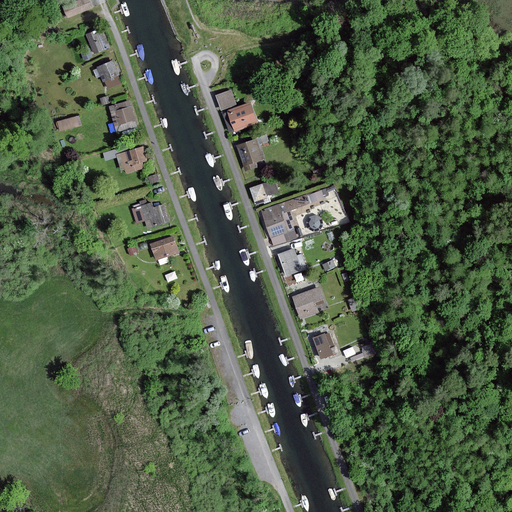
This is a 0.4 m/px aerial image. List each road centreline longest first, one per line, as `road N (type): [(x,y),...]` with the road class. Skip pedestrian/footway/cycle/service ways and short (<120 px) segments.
road 1 (unclassified): [(108,16),(290,511)]
road 2 (unclassified): [(359,511),(203,82)]
